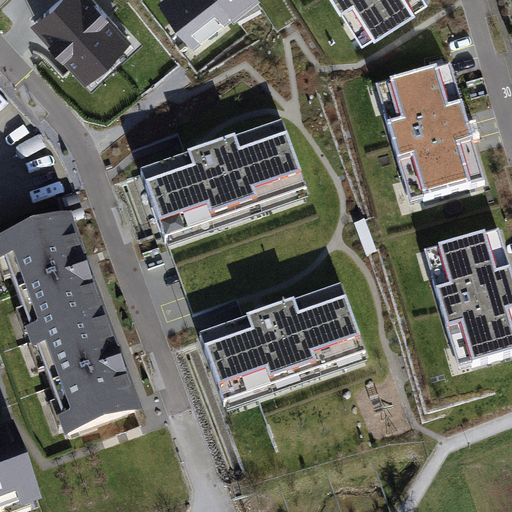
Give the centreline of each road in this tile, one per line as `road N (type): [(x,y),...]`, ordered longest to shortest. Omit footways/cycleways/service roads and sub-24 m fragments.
road 1 (residential): [(0,48),(85,137),(222,511)]
road 2 (residential): [(474,0),(511,121)]
